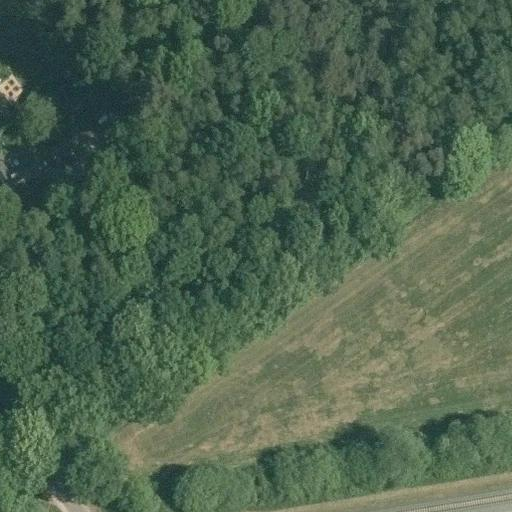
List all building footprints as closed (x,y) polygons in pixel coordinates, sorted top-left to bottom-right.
[(84,79),(61,96),(70,107),(74,104),(78,109),(96,95),(84,79)] [(94,121),(112,145),(136,127),(117,103),(94,121)] [(114,148),(121,159),(135,149),(128,139),(114,148)] [(49,154),(58,168),(75,157),(65,143),(49,154)] [(0,160),(0,194),(14,215),(40,198),(34,189),(48,180),(37,164),(23,173),(22,172),(14,177),(2,159),(0,160)]
